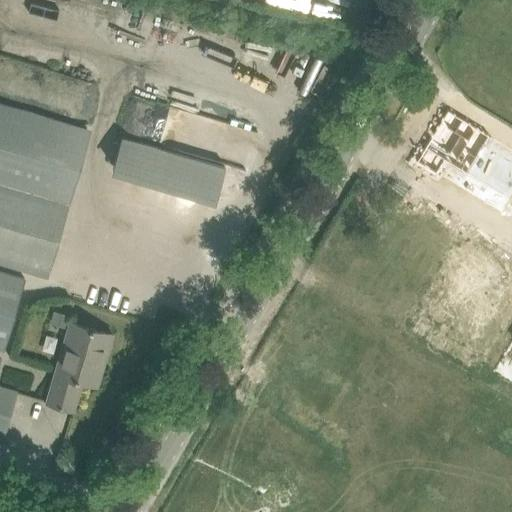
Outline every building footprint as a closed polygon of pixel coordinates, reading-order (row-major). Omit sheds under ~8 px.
[(0,259),(44,273),(66,199),(70,200),(92,127),(0,99),(0,259)] [(511,147),(449,109),(418,160),(437,172),(445,159),(511,199),(511,197),(511,147)] [(0,349),(3,350),(24,281),(25,277),(0,269),(0,349)] [(70,321),(52,382),(47,401),(74,409),(82,381),(97,385),(113,334),(70,321)] [(0,438),(2,439),(17,390),(0,385),(0,361),(1,358),(0,357),(0,438)] [(70,462),(59,458),(55,469),(66,472),(70,462)] [(399,511),(365,491),(352,511),(399,511)] [(303,493),(292,511),(334,511),(303,493)]
